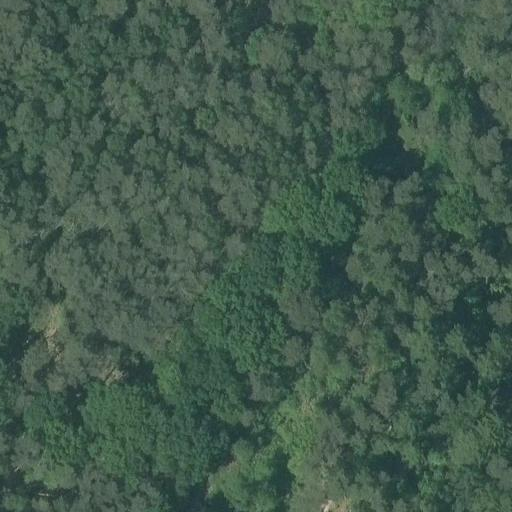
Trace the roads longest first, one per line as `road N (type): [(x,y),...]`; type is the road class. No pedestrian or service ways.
road 1 (track): [(375,139),(175,511)]
road 2 (track): [(375,139),(449,0)]
